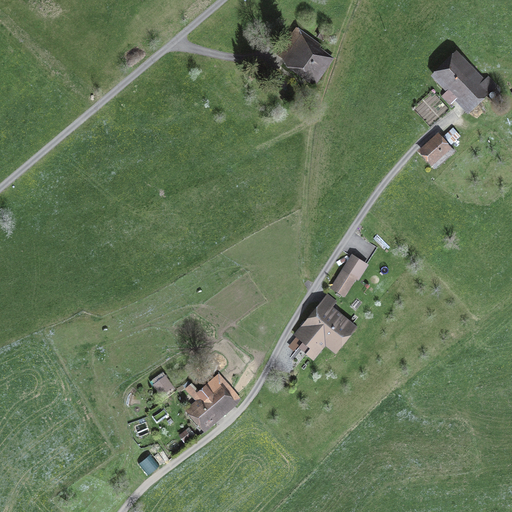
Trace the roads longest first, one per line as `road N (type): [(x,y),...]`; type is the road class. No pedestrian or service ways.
road 1 (track): [(122,511),(251,397),(384,182),(454,116)]
road 2 (track): [(0,188),(224,0)]
